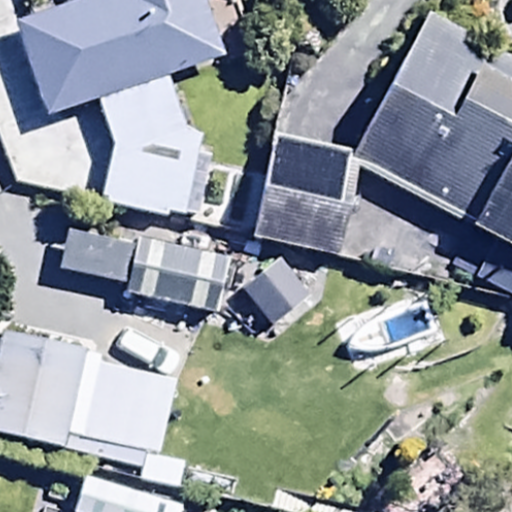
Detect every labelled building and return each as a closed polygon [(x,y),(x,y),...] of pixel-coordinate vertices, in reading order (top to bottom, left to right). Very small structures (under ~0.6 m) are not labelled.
[(54,0),(7,15),(37,115),(89,99),(95,116),(70,124),(76,143),(104,135),(93,203),(181,217),(194,131),(182,129),(159,75),(216,50),(200,0),(54,0)] [(511,59),(421,12),(351,159),(511,243),(511,59)] [(339,145),(265,132),(247,242),(321,254),(339,145)] [(227,257),(48,224),(38,273),(116,287),(114,299),(215,318),(227,257)] [(169,375),(0,334),(0,437),(135,467),(138,453),(151,456),(169,375)] [(76,475),(64,511),(176,511),(178,507),(76,475)]
